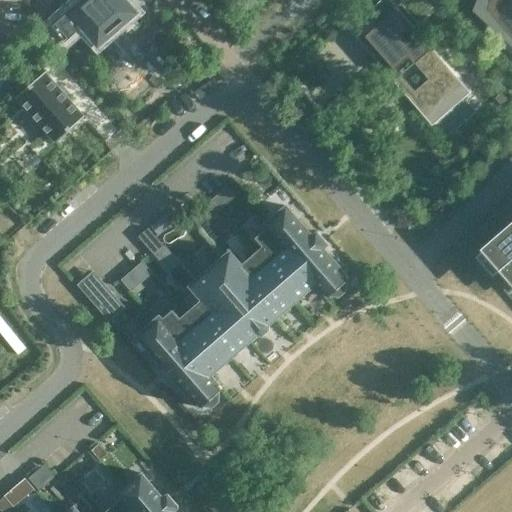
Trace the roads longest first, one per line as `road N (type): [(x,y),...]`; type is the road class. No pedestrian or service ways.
road 1 (residential): [(410,269),(255,93),(214,97),(29,257),(23,280),(63,330),(70,353),(63,370),(0,426)]
road 2 (residential): [(511,388),(410,269)]
road 3 (residential): [(410,269),(511,178)]
